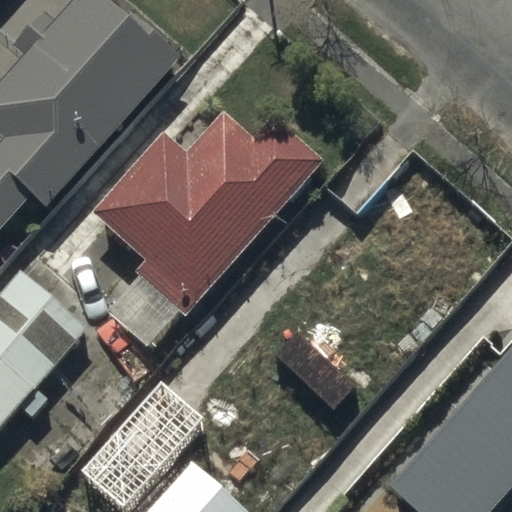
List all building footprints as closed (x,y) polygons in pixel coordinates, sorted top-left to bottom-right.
[(187,80),(98,0),(97,0),(65,35),(53,25),(20,61),(38,76),(0,117),(0,147),(13,160),(0,173),(0,258),(37,218),(50,230),(187,80)] [(325,184),(278,142),(266,155),(232,126),(193,171),(172,153),(103,230),(160,280),(148,293),(193,333),(325,184)] [(443,285),(351,204),(201,373),(268,433),(252,451),(276,473),(443,285)] [(0,447),(91,344),(22,284),(0,308),(0,447)] [(483,511),(511,480),(511,333),(381,482),(414,511),(483,511)] [(236,511),(183,464),(139,511),(236,511)]
